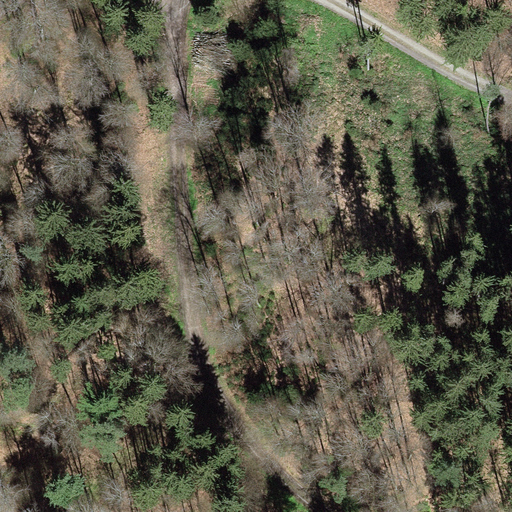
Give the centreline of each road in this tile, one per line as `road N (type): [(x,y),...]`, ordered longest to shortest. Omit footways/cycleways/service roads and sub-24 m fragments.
road 1 (track): [(319,511),(284,485),(205,385),(194,348),(160,0)]
road 2 (track): [(511,84),(328,0)]
